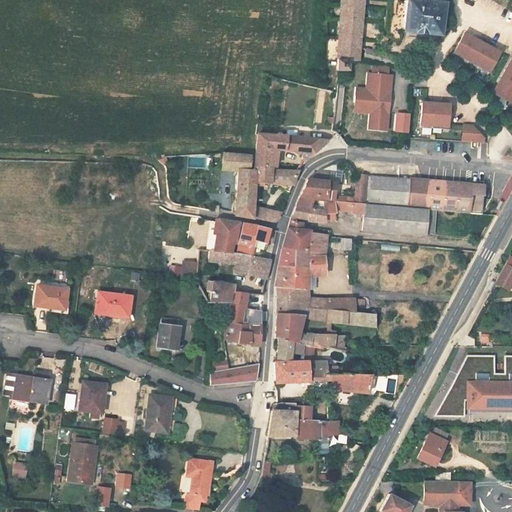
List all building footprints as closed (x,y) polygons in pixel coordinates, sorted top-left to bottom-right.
[(339,2),(339,15),(335,81),(348,81),(348,68),(358,68),(358,50),(361,4),(339,2)] [(441,8),(403,4),(400,37),(438,41),(441,8)] [(497,57),(461,38),(451,57),(487,76),(497,57)] [(392,70),(393,62),(365,56),(363,64),(392,70)] [(452,58),(450,61),(485,80),(487,76),(452,58)] [(511,101),(511,58),(490,98),(508,108),(511,101)] [(390,99),(391,83),(368,81),(367,97),(356,96),(355,110),(371,111),(371,120),(370,136),(387,137),(389,108),(385,108),(385,98),(390,99)] [(447,110),(421,108),(418,129),(445,132),(447,110)] [(355,110),(355,119),(371,120),(371,111),(355,110)] [(465,131),(463,147),(484,149),(484,144),(478,138),(474,132),(465,131)] [(252,176),(273,177),(275,159),(294,159),(301,160),(305,164),(306,161),(328,145),(253,142),(252,162),(252,176)] [(233,221),(249,224),(250,212),(251,190),(265,192),(265,188),(289,190),(297,178),(273,177),(252,176),(252,162),(220,161),(220,175),(235,176),(233,219),(233,221)] [(325,203),(332,204),(332,185),(327,185),(327,176),(318,176),(313,185),(308,185),(300,202),(325,204),(325,203)] [(351,178),(349,205),(352,205),(363,206),(364,179),(351,178)] [(393,180),(364,179),(363,206),(364,206),(383,208),(405,210),(407,181),(393,180)] [(469,186),(407,181),(405,210),(428,212),(468,215),(469,186)] [(289,190),(265,188),(284,198),(289,190)] [(325,214),(325,216),(337,216),(337,211),(351,211),(352,205),(349,205),(332,204),(325,203),(325,204),(325,214)] [(383,208),(364,206),(361,234),(380,235),(383,208)] [(405,210),(383,208),(380,235),(425,238),(428,212),(405,210)] [(274,216),(250,212),(249,224),(268,227),(274,216)] [(325,216),(325,214),(294,214),(289,226),(325,226),(325,216)] [(211,257),(227,259),(231,259),(235,229),(211,226),(210,240),(212,240),(211,257)] [(235,260),(262,263),(266,234),(238,230),(235,260)] [(288,231),(283,251),(303,250),(305,238),(298,237),(297,230),(288,231)] [(305,238),(303,250),(301,269),(296,295),(280,294),(280,302),(283,303),(283,307),(287,308),(287,312),(299,313),(322,316),(324,305),(308,303),(308,296),(314,297),(315,284),(325,284),(325,240),(305,238)] [(398,251),(399,246),(382,243),(381,249),(398,251)] [(283,251),(277,269),(301,269),(303,250),(283,251)] [(249,272),(267,277),(269,264),(262,263),(235,260),(231,259),(227,259),(228,268),(235,268),(235,276),(249,280),(249,272)] [(510,291),(511,287),(511,267),(507,265),(497,284),(510,291)] [(194,283),(196,268),(181,267),(181,282),(194,283)] [(301,269),(277,269),(277,294),(280,294),(296,295),(301,269)] [(266,285),(267,277),(249,272),(249,280),(266,285)] [(33,290),(30,311),(60,315),(62,294),(33,290)] [(207,308),(225,309),(227,302),(226,296),(219,295),(219,292),(212,292),(211,295),(205,294),(205,304),(207,308)] [(95,297),(92,318),(124,322),(126,302),(95,297)] [(227,302),(225,309),(223,325),(246,328),(248,302),(227,302)] [(296,348),(297,336),(298,326),(299,313),(287,312),(287,308),(283,307),(283,303),(280,302),(278,302),(276,305),(274,345),(277,345),(296,348)] [(299,313),(298,326),(328,329),(328,319),(329,306),(324,305),(322,316),(299,313)] [(353,308),(329,306),(328,319),(347,321),(353,322),(353,308)] [(363,308),(353,308),(353,322),(363,323),(363,308)] [(25,329),(25,315),(4,314),(4,328),(25,329)] [(158,322),(177,324),(178,319),(158,316),(158,322)] [(328,319),(328,329),(347,331),(347,321),(328,319)] [(374,334),(374,331),(374,324),(363,323),(353,322),(347,321),(347,331),(374,334)] [(220,344),(249,350),(259,352),(261,329),(246,328),(223,325),(220,344)] [(154,352),(174,355),(176,332),(175,331),(175,328),(159,326),(159,329),(157,329),(154,352)] [(304,337),(303,349),(307,349),(329,353),(346,356),(348,347),(336,345),(337,342),(336,340),(334,339),(329,338),(328,341),(304,337)] [(277,345),(276,369),(294,370),(295,359),(306,360),(307,349),(303,349),(296,348),(277,345)] [(466,408),(466,414),(511,413),(511,362),(500,362),(500,380),(489,380),(489,362),(463,362),(453,380),(459,380),(459,389),(456,389),(457,406),(463,406),(463,408),(466,408)] [(321,391),(321,382),(308,382),(307,370),(294,370),(276,369),(273,370),(274,390),(321,391)] [(224,372),(203,376),(203,388),(258,383),(258,370),(224,372)] [(328,370),(307,370),(308,382),(321,382),(328,382),(328,370)] [(46,384),(30,382),(2,379),(0,395),(0,397),(9,399),(9,403),(44,407),(46,384)] [(321,382),(321,391),(325,391),(327,391),(328,400),(362,398),(361,380),(342,381),(330,382),(328,382),(321,382)] [(78,387),(77,403),(80,403),(79,416),(97,419),(101,390),(78,387)] [(142,436),(164,439),(169,405),(147,401),(142,436)] [(319,445),(320,429),(311,429),(311,413),(275,413),(273,413),(272,414),(271,415),(270,434),(268,449),(314,445),(319,445)] [(101,434),(123,436),(125,419),(103,417),(101,434)] [(432,426),(430,432),(444,438),(447,432),(432,426)] [(329,429),(320,429),(319,445),(329,445),(329,429)] [(414,462),(431,471),(442,449),(425,440),(414,462)] [(63,447),(60,484),(84,486),(87,450),(63,447)] [(268,474),(270,462),(264,461),(262,473),(268,474)] [(186,499),(184,511),(190,511),(198,511),(199,504),(203,504),(204,498),(208,499),(210,469),(187,467),(185,482),(191,482),(190,496),(186,499)] [(18,473),(4,471),(3,482),(16,484),(18,473)] [(129,489),(132,474),(117,472),(114,487),(129,489)] [(464,511),(465,488),(427,489),(426,511),(464,511)] [(91,492),(89,509),(104,511),(106,493),(91,492)] [(410,511),(411,510),(386,498),(377,511),(410,511)]
